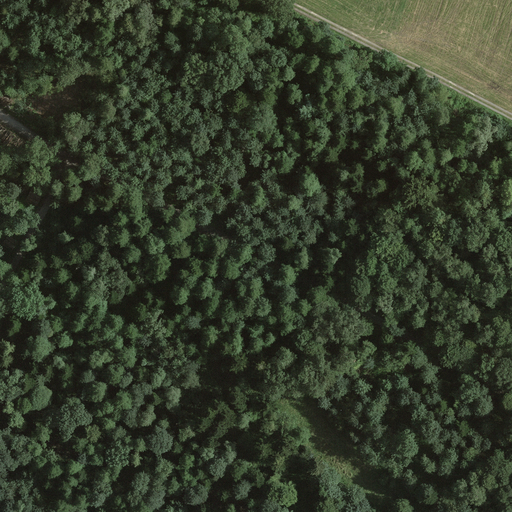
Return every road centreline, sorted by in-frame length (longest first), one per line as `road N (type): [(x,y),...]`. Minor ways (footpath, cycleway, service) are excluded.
road 1 (track): [(0,114),(73,164),(511,395)]
road 2 (track): [(286,0),(511,117)]
road 3 (track): [(73,164),(0,287)]
